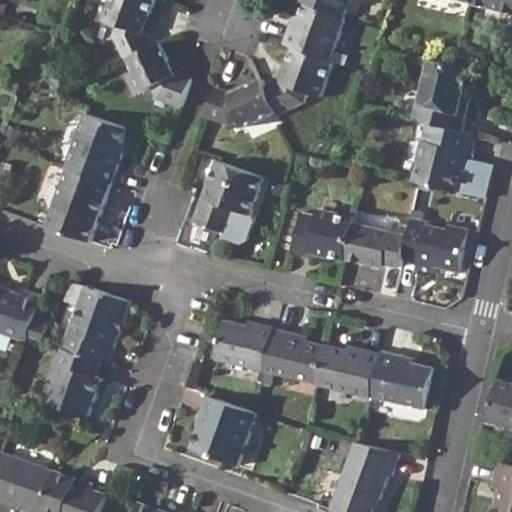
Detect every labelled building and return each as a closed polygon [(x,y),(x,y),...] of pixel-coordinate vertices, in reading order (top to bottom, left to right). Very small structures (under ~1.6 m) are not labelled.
[(111,0),(105,19),(119,24),(116,34),(127,58),(130,57),(155,46),(148,32),(143,31),(150,14),(155,0),(111,0)] [(300,0),(306,2),(346,17),(351,0),(300,0)] [(511,0),(477,0),(477,1),(477,2),(511,10),(511,0)] [(346,17),(306,2),(301,18),(297,28),(289,26),(284,43),(294,46),(332,60),(347,17),(346,17)] [(150,14),(143,31),(148,32),(155,16),(150,14)] [(293,16),(289,26),(297,28),(301,18),(293,16)] [(152,87),(157,100),(184,109),(195,79),(179,73),(176,75),(170,61),(162,43),(155,46),(130,57),(146,90),(152,87)] [(287,66),(282,83),(278,82),(268,86),(279,111),(281,113),(306,103),(309,92),(322,98),(336,61),(332,60),(294,46),(287,66)] [(176,75),(179,73),(173,59),(170,61),(176,75)] [(431,125),(462,133),(470,101),(465,100),(467,92),(472,69),(432,60),(428,82),(424,82),(415,121),(431,125)] [(282,83),(287,66),(283,65),(278,82),(282,83)] [(219,89),(208,118),(231,126),(243,120),(246,127),(279,111),(268,86),(264,79),(244,88),(230,95),(230,93),(219,89)] [(230,95),(244,88),(242,86),(230,93),(230,95)] [(112,184),(122,154),(119,153),(127,128),(88,114),(69,169),(112,184)] [(465,171),(469,155),(474,156),(478,137),(462,133),(431,125),(417,183),(459,194),(465,171)] [(469,155),(465,171),(470,172),(474,156),(469,155)] [(206,197),(237,209),(251,214),(265,177),(220,160),(206,197)] [(69,169),(48,227),(91,242),(112,184),(69,169)] [(237,209),(206,197),(204,197),(195,220),(228,233),(237,209)] [(251,214),(237,209),(228,233),(226,237),(242,242),(248,239),(255,220),(251,214)] [(303,217),(295,256),(309,259),(326,263),(327,259),(349,264),(349,263),(357,228),(359,223),(319,214),(318,221),(303,217)] [(428,225),(415,223),(412,240),(407,263),(418,265),(416,273),(434,278),(436,272),(461,276),(467,249),(478,251),(481,236),(445,228),(444,233),(427,229),(428,225)] [(349,263),(385,271),(386,268),(404,272),(407,263),(412,240),(357,228),(349,263)] [(0,330),(30,342),(32,336),(37,321),(46,296),(28,290),(26,295),(0,285),(0,330)] [(89,286),(84,301),(94,304),(99,290),(89,286)] [(66,349),(106,364),(111,365),(134,303),(99,290),(94,304),(84,301),(66,349)] [(221,359),(270,369),(279,328),(280,327),(263,323),(261,327),(230,320),(221,359)] [(50,326),(37,321),(32,336),(45,341),(50,326)] [(331,346),(296,338),(297,333),(279,328),(270,369),(323,382),(331,346)] [(323,382),(377,396),(388,353),(369,348),(367,353),(331,346),(323,382)] [(94,417),(108,379),(102,376),(106,364),(66,349),(55,379),(62,381),(54,402),(94,417)] [(377,396),(431,408),(441,366),(417,360),(416,364),(406,362),(408,355),(388,350),(388,353),(377,396)] [(406,362),(416,364),(417,360),(419,357),(408,355),(406,362)] [(511,379),(503,378),(492,419),(511,423),(511,379)] [(243,465),(261,415),(260,414),(212,397),(207,412),(213,414),(209,424),(210,426),(204,427),(196,448),(243,465)] [(361,444),(336,510),(340,511),(376,511),(381,500),(384,502),(405,454),(361,444)] [(4,452),(0,462),(0,500),(20,508),(22,502),(45,511),(46,511),(61,473),(4,452)] [(511,511),(511,463),(501,461),(494,486),(503,487),(495,511),(511,511)] [(46,511),(107,511),(113,497),(97,492),(80,485),(82,480),(61,473),(46,511)] [(80,485),(97,492),(100,486),(82,480),(80,485)] [(45,511),(22,502),(20,508),(32,511),(45,511)]
